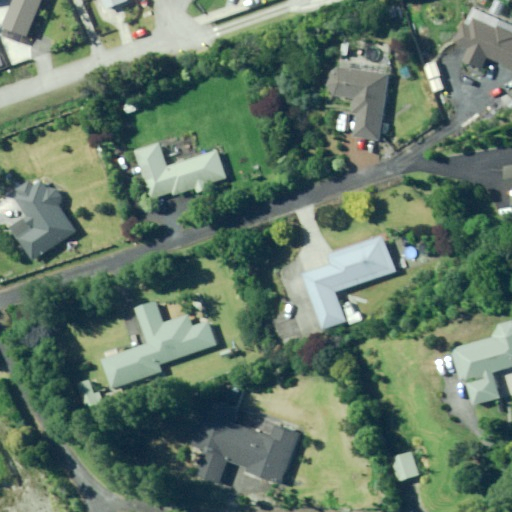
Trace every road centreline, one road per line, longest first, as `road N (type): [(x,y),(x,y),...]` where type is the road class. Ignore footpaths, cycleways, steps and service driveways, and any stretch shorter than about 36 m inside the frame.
road 1 (residential): [(0,300),(392,168)]
road 2 (residential): [(0,95),(189,27)]
road 3 (residential): [(89,511),(0,337)]
road 4 (unknown): [(392,168),(453,126),(495,66)]
